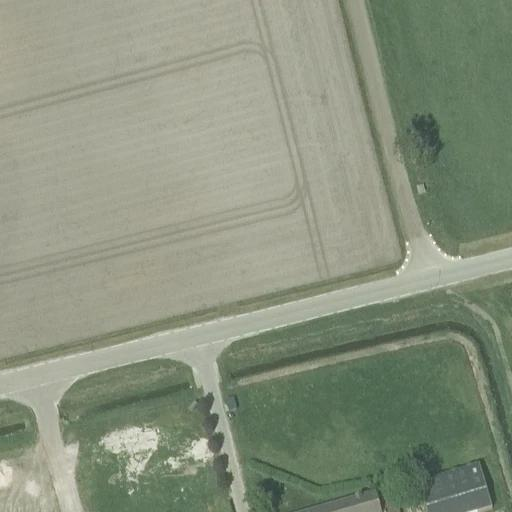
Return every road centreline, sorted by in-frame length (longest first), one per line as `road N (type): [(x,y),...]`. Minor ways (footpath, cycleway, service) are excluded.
road 1 (unclassified): [(0,389),(511,260)]
road 2 (track): [(426,280),(356,0)]
